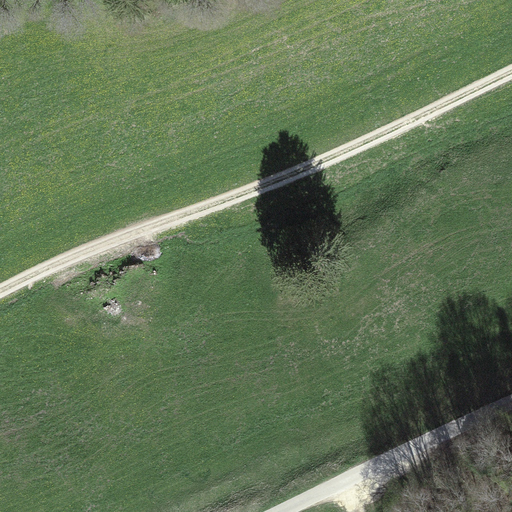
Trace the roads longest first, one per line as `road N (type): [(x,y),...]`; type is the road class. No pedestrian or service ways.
road 1 (track): [(511,71),(0,292)]
road 2 (unclassified): [(279,511),(511,402)]
